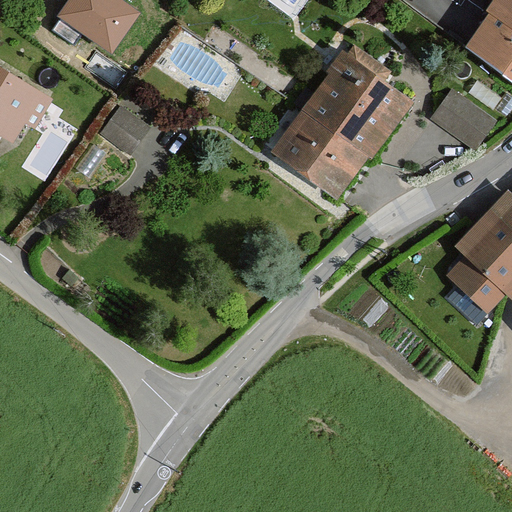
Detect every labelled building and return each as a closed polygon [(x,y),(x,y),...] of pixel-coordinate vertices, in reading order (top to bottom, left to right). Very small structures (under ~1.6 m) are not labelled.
[(73,0),(55,26),(80,44),(90,30),(116,48),(143,9),(128,0),(73,0)] [(511,0),(499,0),(475,35),(466,46),(511,80),(511,0)] [(403,100),(410,104),(412,102),(381,80),(387,73),(374,63),(368,72),(344,55),(328,75),(331,78),(317,98),(303,89),(292,103),(304,112),(362,154),(403,100)] [(0,128),(2,129),(12,114),(18,118),(34,93),(0,71),(0,128)] [(473,145),(491,121),(451,93),(434,119),(473,145)] [(369,159),(410,104),(403,100),(362,154),(369,159)] [(103,133),(129,151),(146,128),(121,110),(103,133)] [(362,154),(304,112),(274,151),(332,194),(362,154)] [(468,258),(501,291),(511,279),(511,202),(484,233),(464,255),(468,258)] [(501,291),(468,258),(453,273),(488,305),(501,291)]
